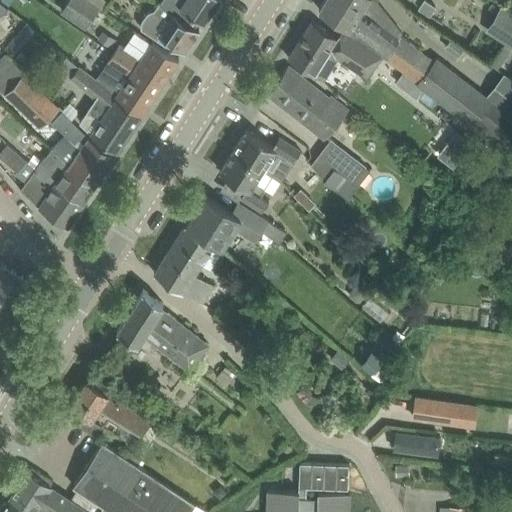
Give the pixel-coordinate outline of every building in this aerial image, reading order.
[(86,28),(100,7),(90,0),(67,0),(60,11),(86,28)] [(162,0),(162,2),(195,25),(200,19),(204,22),(218,0),(162,0)] [(348,31),(355,36),(368,45),(383,56),(403,71),(417,82),(416,83),(423,88),(424,88),(498,146),(511,114),(511,110),(511,78),(505,73),(487,96),(436,56),(433,59),(401,34),(399,35),(370,15),(379,2),(378,0),(377,0),(324,0),(319,8),(346,25),(344,27),(349,30),(348,31)] [(429,15),(436,5),(427,0),(422,0),(418,7),(429,15)] [(160,1),(154,9),(149,10),(141,22),(142,28),(169,46),(171,41),(185,50),(200,28),(195,25),(162,2),(160,1)] [(494,36),(511,46),(511,13),(500,6),(489,24),(498,29),(494,36)] [(339,58),(367,77),(383,56),(368,45),(355,36),(348,31),(349,30),(344,27),(338,35),(312,19),(288,57),(292,59),(305,67),(315,74),(325,80),(339,58)] [(118,39),(104,29),(98,38),(113,47),(118,39)] [(153,40),(142,57),(124,45),(120,42),(113,52),(150,76),(152,72),(164,81),(179,58),(153,40)] [(142,114),(145,109),(164,81),(152,72),(150,76),(113,52),(107,61),(129,76),(119,91),(116,95),(115,96),(142,114)] [(330,98),(304,77),(288,65),(269,94),(325,137),(348,109),(331,96),(330,98)] [(118,150),(142,114),(115,96),(116,95),(80,66),(72,77),(109,105),(102,115),(89,106),(79,121),(91,132),(118,150)] [(423,88),(416,83),(417,82),(403,71),(395,81),(417,98),(424,88),(423,88)] [(39,127),(59,106),(23,73),(4,93),(39,127)] [(116,153),(99,142),(89,135),(71,119),(62,110),(53,120),(52,121),(76,141),(80,137),(84,141),(71,163),(97,181),(116,153)] [(273,145),(247,128),(234,148),(275,174),(288,153),(295,158),(301,149),(296,146),(279,135),(273,145)] [(8,142),(0,151),(0,152),(18,169),(27,159),(8,142)] [(58,181),(85,199),(97,181),(71,163),(70,165),(52,148),(42,159),(32,172),(54,187),(58,181)] [(268,187),(267,186),(275,174),(234,148),(220,170),(247,187),(241,196),(257,207),(263,211),(271,199),(263,193),(268,187)] [(344,175),(334,167),(323,181),(347,199),(370,168),(357,158),(344,175)] [(32,172),(21,187),(40,205),(68,224),(85,199),(58,181),(54,187),(32,172)] [(309,209),(316,202),(301,187),(294,194),(309,209)] [(262,230),(264,231),(270,220),(238,199),(232,210),(205,193),(186,223),(214,240),(223,247),(236,228),(255,241),(262,230)] [(480,212),(479,228),(499,230),(501,214),(480,212)] [(270,220),(264,231),(279,241),(286,230),(270,220)] [(154,271),(165,279),(183,290),(203,302),(214,284),(195,271),(214,240),(186,223),(185,223),(154,271)] [(0,317),(4,320),(30,279),(2,262),(3,260),(0,256),(0,317)] [(190,368),(197,359),(209,343),(161,306),(164,302),(144,288),(117,329),(138,343),(140,340),(153,350),(158,343),(190,368)] [(392,337),(397,341),(399,343),(405,335),(402,333),(397,329),(392,337)] [(338,347),(330,357),(342,367),(350,357),(338,347)] [(361,362),(372,371),(383,359),(371,349),(361,362)] [(223,368),(217,376),(227,384),(233,376),(223,368)] [(92,419),(98,409),(134,431),(137,425),(147,431),(153,421),(109,393),(110,392),(87,377),(69,404),(70,404),(63,414),(85,429),(92,419)] [(414,395),(411,418),(474,426),(477,403),(414,395)] [(441,436),(395,429),(393,449),(438,455),(441,436)] [(188,511),(195,502),(122,453),(105,442),(76,487),(77,488),(103,503),(96,511),(188,511)] [(266,509),(266,511),(350,511),(351,492),(338,492),(318,491),(318,497),(310,497),(310,488),(349,490),(350,463),(339,463),(300,461),(299,488),(300,490),(284,490),(267,489),(266,509)] [(396,463),(396,474),(410,474),(410,463),(396,463)] [(29,469),(28,468),(11,495),(28,506),(36,511),(50,511),(53,509),(57,511),(96,511),(103,503),(77,488),(70,498),(51,485),(52,483),(51,483),(53,479),(32,465),(29,469)] [(457,465),(456,473),(464,474),(465,466),(457,465)] [(483,472),(481,485),(495,486),(496,473),(483,472)] [(227,491),(223,487),(218,486),(213,490),(220,498),(227,491)] [(30,511),(10,499),(7,503),(4,501),(0,507),(0,508),(3,510),(1,511),(30,511)]
